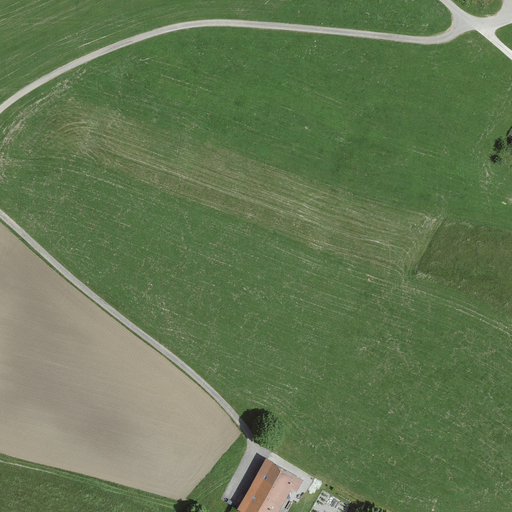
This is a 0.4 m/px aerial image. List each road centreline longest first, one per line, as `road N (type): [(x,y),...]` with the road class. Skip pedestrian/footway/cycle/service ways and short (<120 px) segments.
road 1 (residential): [(0,109),(82,59),(184,25),(433,40),(470,22)]
road 2 (residential): [(253,449),(235,416),(189,371),(0,214)]
road 3 (track): [(0,458),(183,507),(240,468),(253,449)]
